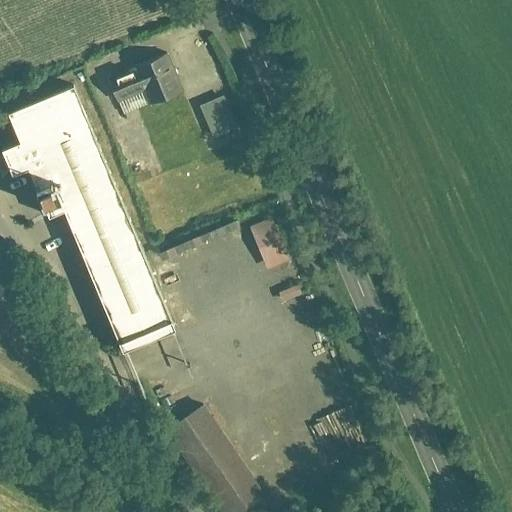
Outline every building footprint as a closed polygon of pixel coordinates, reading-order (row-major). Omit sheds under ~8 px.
[(169,53),(114,76),(123,99),(151,87),(157,103),(185,91),(169,53)] [(175,328),(75,89),(7,117),(18,145),(3,151),(14,178),(29,171),(49,220),(66,213),(123,350),(175,328)] [(225,97),(201,107),(214,140),(239,129),(225,97)] [(171,258),(243,223),(236,208),(163,242),(171,258)] [(272,218),(250,227),(268,269),(289,260),(272,218)] [(236,511),(260,497),(204,407),(170,429),(222,511),(236,511)]
